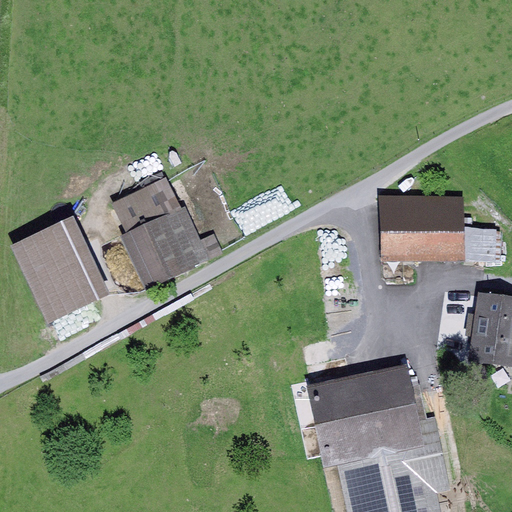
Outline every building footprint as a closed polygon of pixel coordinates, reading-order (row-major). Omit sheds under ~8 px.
[(140,183),(143,189),(165,179),(162,172),(140,183)] [(143,189),(113,203),(126,231),(118,235),(145,292),(225,255),(215,233),(201,240),(186,207),(181,209),(166,178),(165,179),(143,189)] [(465,197),(380,196),(379,262),(465,263),(465,228),(465,197)] [(75,214),(12,243),(48,321),(111,292),(75,214)] [(498,229),(465,228),(465,263),(497,263),(498,229)] [(341,287),(338,241),(325,242),(327,288),(341,287)] [(511,295),(480,290),(476,314),(473,336),(469,360),(511,366),(511,295)] [(473,336),(476,314),(469,313),(466,335),(473,336)] [(408,366),(308,386),(325,469),(339,466),(348,511),(440,511),(436,492),(450,489),(436,417),(419,420),(408,366)]
